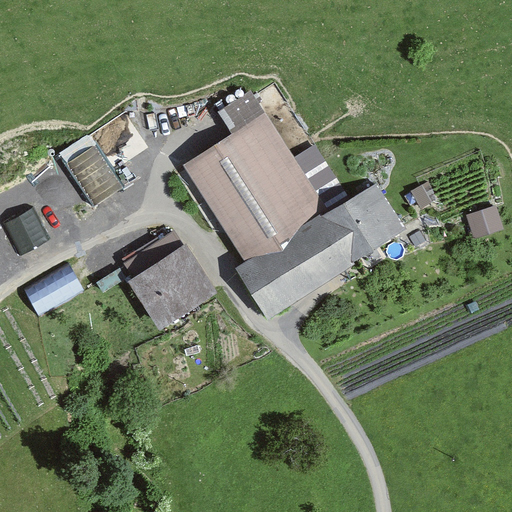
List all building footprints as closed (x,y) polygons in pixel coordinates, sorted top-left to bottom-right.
[(96,122),(111,158),(150,141),(134,105),(96,122)] [(252,256),(329,204),(266,111),(189,162),(252,256)] [(71,234),(102,219),(79,173),(49,187),(71,234)] [(407,227),(377,183),(243,275),(273,319),(407,227)] [(478,232),(509,223),(501,198),(471,207),(478,232)] [(10,212),(23,246),(52,235),(40,201),(10,212)] [(217,289),(175,227),(123,262),(164,324),(217,289)] [(29,276),(41,305),(88,287),(76,258),(29,276)]
